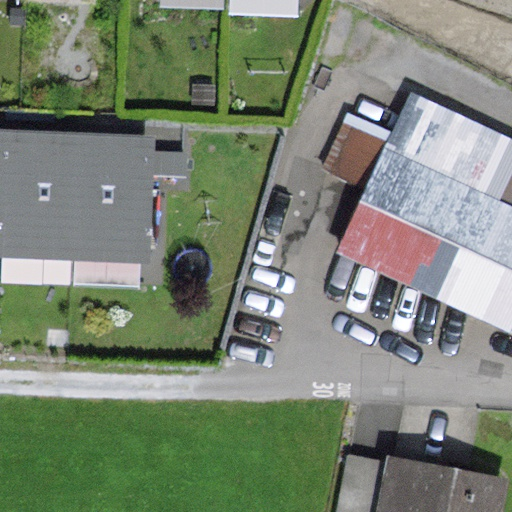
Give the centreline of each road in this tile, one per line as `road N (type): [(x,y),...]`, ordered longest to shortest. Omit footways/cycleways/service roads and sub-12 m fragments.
road 1 (residential): [(178,382),(511,386)]
road 2 (unclassified): [(0,378),(178,382)]
